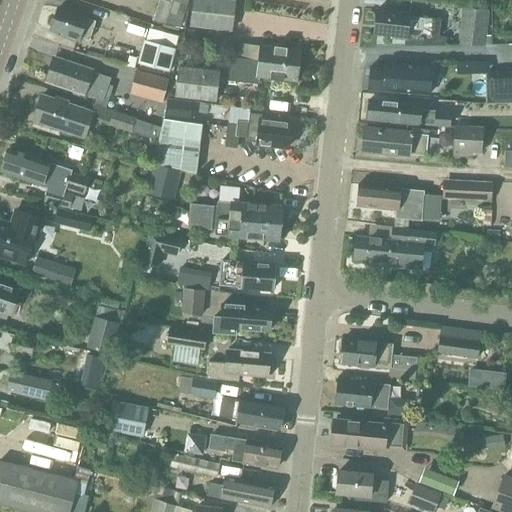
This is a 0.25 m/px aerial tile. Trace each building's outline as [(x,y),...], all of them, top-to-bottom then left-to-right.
[(160,0),(153,22),(179,28),(186,0),(160,0)] [(216,0),(193,0),(191,27),(230,32),(234,2),(216,0)] [(51,20),(49,25),(51,28),(51,30),(62,35),(61,37),(78,43),(80,38),(89,41),(95,22),(86,19),(86,18),(58,8),(55,19),(51,20)] [(484,47),(488,11),(462,8),(460,34),(458,45),(484,47)] [(377,11),(374,34),(391,37),(392,39),(405,40),(407,38),(424,40),(426,17),(409,15),(377,11)] [(143,41),(137,64),(169,72),(175,49),(143,41)] [(236,58),(236,60),(297,67),(299,51),(260,47),(260,48),(238,45),(236,58)] [(230,58),(227,81),(258,84),(259,79),(295,84),(297,67),(236,60),(236,58),(230,58)] [(54,59),(46,82),(84,95),(85,95),(97,99),(95,105),(97,105),(96,107),(105,110),(113,86),(108,85),(110,79),(104,77),(92,73),(93,72),(54,59)] [(400,93),(410,94),(430,96),(432,70),(413,69),(386,66),(385,69),(370,68),(368,91),(400,94),(400,93)] [(178,68),(175,98),(214,103),(218,73),(178,68)] [(137,72),(131,95),(163,104),(170,81),(137,72)] [(511,73),(486,74),(486,104),(511,104),(511,73)] [(34,122),(32,127),(58,136),(60,131),(84,139),(91,118),(92,114),(41,97),(33,122),(34,122)] [(169,100),(167,121),(190,124),(193,104),(169,100)] [(399,124),(419,126),(448,127),(450,114),(420,112),(421,106),(401,104),(370,100),(368,121),(399,124)] [(110,124),(110,126),(130,133),(157,141),(161,128),(135,120),(114,113),(110,124)] [(227,123),(224,147),(237,148),(238,137),(246,138),(246,142),(257,143),(256,145),(287,149),(290,125),(260,121),(260,115),(249,114),(248,122),(237,121),(236,124),(227,123)] [(201,125),(167,121),(163,120),(156,165),(182,171),(195,175),(201,125)] [(454,128),(452,157),(466,158),(467,153),(479,154),(481,129),(454,128)] [(364,130),(361,151),(425,157),(428,136),(364,130)] [(9,151),(1,174),(41,187),(49,165),(39,161),(41,156),(25,151),(23,155),(9,151)] [(175,202),(182,171),(156,165),(149,196),(175,202)] [(64,188),(85,196),(90,180),(70,173),(64,188)] [(446,180),(445,199),(495,202),(496,182),(446,180)] [(387,209),(396,211),(395,221),(423,223),(425,193),(399,191),(389,189),(359,186),(357,207),(387,210),(387,209)] [(48,190),(44,202),(78,212),(82,200),(48,190)] [(191,205),(191,213),(207,218),(285,226),(287,210),(282,209),(241,205),(241,206),(231,205),(231,207),(217,205),(217,207),(191,205)] [(60,210),(57,224),(89,233),(93,219),(60,210)] [(0,221),(0,255),(26,264),(35,237),(38,238),(44,220),(17,212),(12,226),(0,221)] [(214,235),(217,236),(228,237),(279,242),(279,239),(284,239),(285,226),(207,218),(191,213),(190,228),(215,230),(214,235)] [(353,245),(352,256),(354,257),(354,260),(372,262),(372,266),(389,268),(390,264),(400,265),(400,269),(420,271),(422,245),(435,247),(436,234),(392,229),(391,241),(357,238),(356,245),(353,245)] [(149,230),(140,263),(158,268),(162,253),(176,257),(181,239),(149,230)] [(77,271),(37,258),(32,274),(72,287),(77,271)] [(273,266),(244,263),(221,261),(219,288),(271,292),(272,288),(274,285),(275,280),(272,278),(273,266)] [(0,310),(3,312),(11,315),(19,292),(0,285),(1,285),(0,284),(0,310)] [(184,290),(182,314),(202,316),(204,292),(184,290)] [(226,308),(225,317),(214,317),(213,335),(239,337),(240,331),(268,333),(269,330),(271,328),(271,322),(269,320),(270,308),(241,306),(237,306),(236,309),(226,308)] [(121,324),(96,317),(88,347),(113,354),(121,324)] [(168,345),(204,350),(206,334),(170,328),(168,345)] [(0,349),(10,352),(14,336),(14,335),(0,332),(0,333),(0,349)] [(438,353),(479,359),(482,341),(440,335),(438,353)] [(10,352),(29,357),(31,357),(31,356),(34,340),(14,336),(10,352)] [(343,340),(341,364),(373,368),(373,367),(390,369),(415,371),(416,357),(399,355),(391,355),(391,352),(392,345),(376,343),(343,340)] [(228,350),(226,363),(208,362),(207,380),(239,382),(240,374),(266,376),(266,375),(272,376),(274,362),(268,361),(269,354),(241,350),(241,351),(228,350)] [(103,369),(105,359),(87,355),(84,365),(103,369)] [(467,385),(502,389),(504,373),(469,369),(467,385)] [(11,372),(6,390),(38,398),(37,401),(46,403),(47,400),(52,382),(11,372)] [(192,380),(189,395),(189,396),(212,400),(215,384),(192,379),(192,380)] [(339,380),(337,405),(369,409),(386,410),(389,385),(372,384),(339,380)] [(389,401),(388,417),(409,419),(410,403),(389,401)] [(107,431),(142,438),(148,409),(113,402),(107,431)] [(239,402),(236,423),(279,431),(283,409),(252,403),(252,404),(239,402)] [(335,421),(333,445),(384,450),(386,426),(397,427),(398,420),(386,419),(385,426),(335,421)] [(211,435),(209,449),(226,452),(226,450),(233,451),(231,461),(243,463),(243,464),(276,469),(280,446),(247,441),(235,439),(211,435)] [(172,454),(169,466),(192,471),(214,477),(217,465),(195,460),(172,454)] [(0,462),(0,502),(36,511),(68,511),(76,482),(0,462)] [(336,494),(353,496),(353,501),(385,504),(386,498),(387,482),(377,481),(378,477),(371,476),(371,475),(338,472),(336,494)] [(492,508),(503,511),(511,511),(511,476),(505,474),(492,508)] [(209,484),(207,496),(238,503),(238,502),(270,508),(274,487),(242,481),(242,480),(225,477),(223,486),(209,484)] [(416,485),(409,504),(427,511),(432,511),(440,495),(416,485)] [(155,500),(151,511),(174,511),(176,507),(155,500)]
